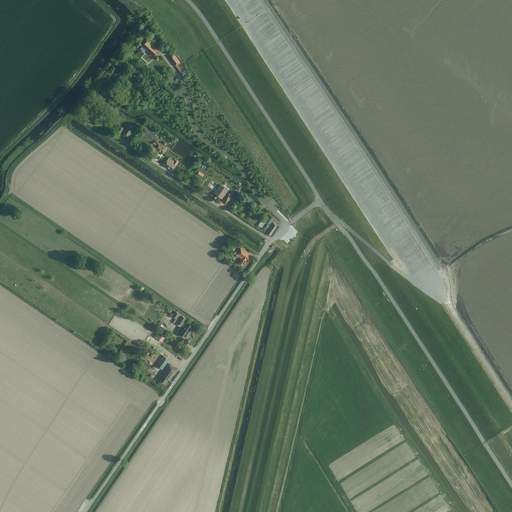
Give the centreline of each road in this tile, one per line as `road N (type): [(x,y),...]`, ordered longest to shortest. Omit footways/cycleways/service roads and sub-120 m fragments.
road 1 (unclassified): [(85,511),(271,239)]
road 2 (unclassified): [(271,239),(115,135)]
road 3 (unclassified): [(287,224),(239,163),(198,131),(182,79)]
